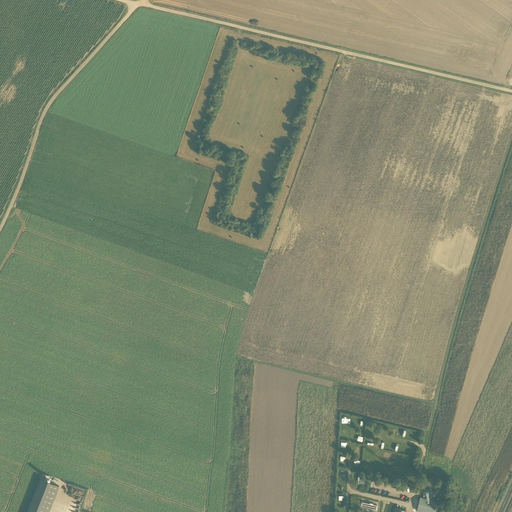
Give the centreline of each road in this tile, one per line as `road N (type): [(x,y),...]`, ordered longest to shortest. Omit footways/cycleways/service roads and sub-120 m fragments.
road 1 (track): [(142,0),(511,91)]
road 2 (track): [(420,476),(442,366),(511,148)]
road 3 (unclassified): [(0,225),(41,115),(140,4),(126,0)]
road 4 (track): [(226,511),(236,357)]
